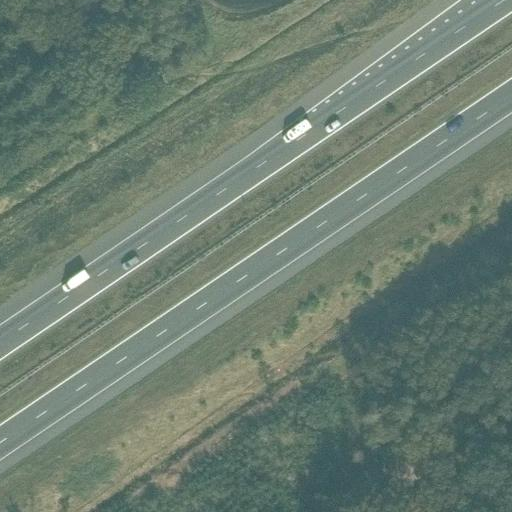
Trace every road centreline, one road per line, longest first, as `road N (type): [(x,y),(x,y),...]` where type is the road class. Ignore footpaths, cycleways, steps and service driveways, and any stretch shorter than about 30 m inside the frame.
road 1 (motorway): [(0,446),(511,98)]
road 2 (motorway): [(504,0),(0,343)]
road 3 (track): [(388,511),(511,382)]
